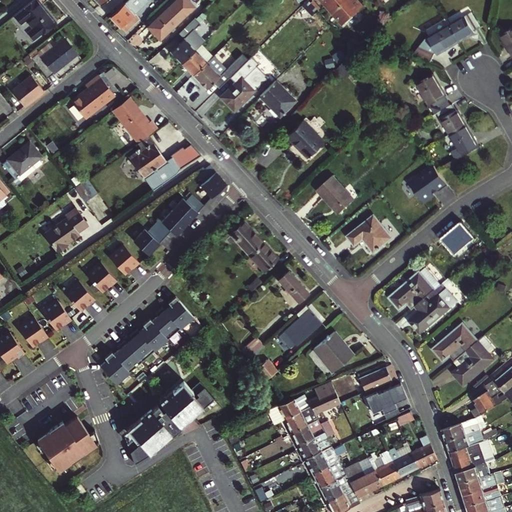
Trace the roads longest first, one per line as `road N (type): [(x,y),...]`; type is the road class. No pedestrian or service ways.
road 1 (residential): [(66,0),(244,185)]
road 2 (residential): [(350,299),(410,376),(459,511)]
road 3 (residential): [(74,349),(165,271),(244,185)]
road 4 (residential): [(350,299),(438,224),(511,177)]
road 5 (residential): [(244,185),(350,299)]
road 6 (residential): [(74,349),(122,476)]
